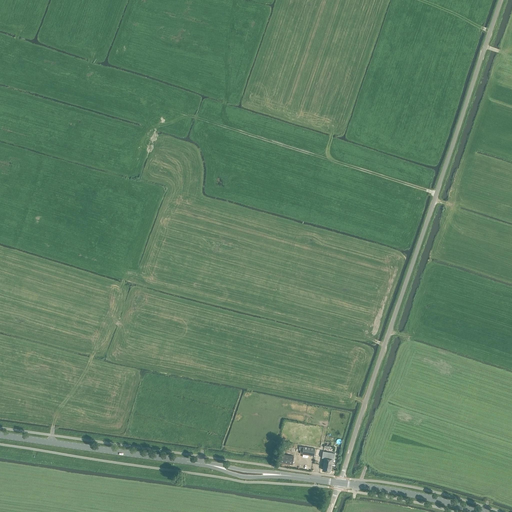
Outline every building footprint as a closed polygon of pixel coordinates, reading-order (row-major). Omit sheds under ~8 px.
[(325,443),(330,443),(330,449),(338,449),(338,445),(336,445),(337,440),(325,440),(325,443)] [(300,450),(300,453),(310,455),(312,455),(314,456),(314,454),(315,449),(314,448),(313,448),(303,447),(303,451),(300,450)] [(323,451),(322,458),(325,459),(324,462),(332,463),(333,463),(334,460),(334,458),(335,453),(323,451)] [(292,464),(293,456),(281,453),(279,462),(292,464)] [(323,465),(322,470),(324,470),(325,471),(329,471),(331,472),(331,471),(331,468),(332,466),(332,463),(324,462),(323,465)]
